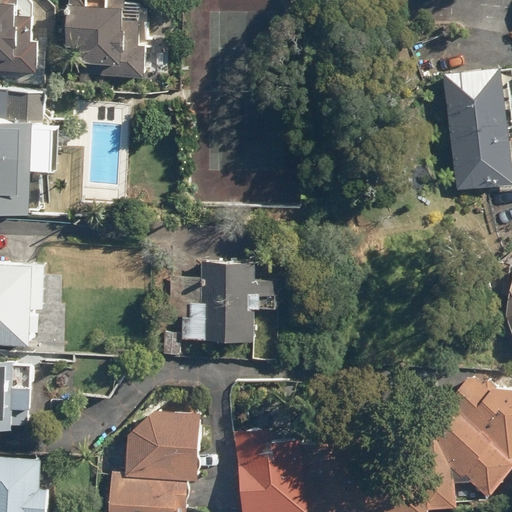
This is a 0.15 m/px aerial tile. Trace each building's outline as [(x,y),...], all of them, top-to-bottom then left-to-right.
[(35,13),(35,0),(0,0),(0,69),(49,73),(54,14),(35,13)] [(141,0),(81,0),(80,29),(95,30),(94,51),(138,53),(138,40),(145,40),(146,20),(141,20),(141,0)] [(511,60),(460,63),(466,181),(511,179),(511,60)] [(0,204),(43,207),(45,162),(70,163),(72,121),(47,120),(47,114),(17,112),(18,85),(0,84),(0,204)] [(58,257),(53,256),(54,252),(0,249),(0,335),(51,337),(52,301),(56,301),(58,257)] [(259,284),(259,254),(212,254),(212,297),(199,297),(199,312),(190,312),(190,337),(269,338),(269,299),(278,299),(278,284),(259,284)] [(29,352),(0,350),(0,419),(27,421),(28,399),(47,400),(47,378),(28,378),(29,352)] [(383,431),(382,422),(283,434),(281,416),(247,421),(258,511),(381,496),(383,511),(474,500),(471,473),(489,470),(507,487),(511,480),(511,379),(496,378),(462,421),(383,431)] [(162,404),(141,424),(139,468),(124,467),(121,511),(200,511),(203,472),(215,472),(218,407),(162,404)] [(0,511),(68,511),(70,478),(58,478),(59,451),(0,448),(0,511)]
